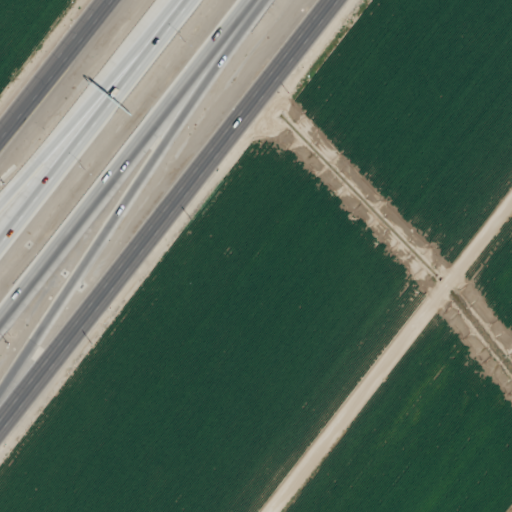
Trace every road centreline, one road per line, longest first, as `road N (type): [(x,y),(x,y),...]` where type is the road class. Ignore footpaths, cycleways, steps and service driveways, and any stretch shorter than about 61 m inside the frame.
road 1 (secondary): [(0,427),(333,0)]
road 2 (motorway): [(0,401),(271,0)]
road 3 (motorway): [(0,329),(257,0)]
road 4 (track): [(511,210),(274,511)]
road 5 (motorway): [(196,0),(0,253)]
road 6 (motorway): [(191,0),(0,211)]
road 7 (secondary): [(109,0),(0,139)]
